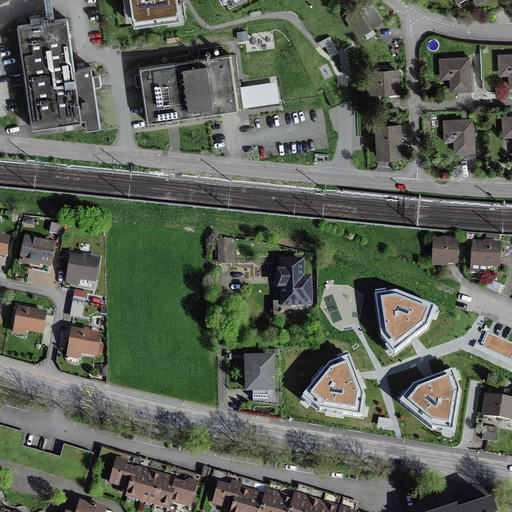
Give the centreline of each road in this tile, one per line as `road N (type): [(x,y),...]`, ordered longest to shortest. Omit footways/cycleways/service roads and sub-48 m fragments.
road 1 (primary): [(511,474),(198,423),(0,374)]
road 2 (residential): [(417,184),(0,147)]
road 3 (residential): [(416,15),(410,54),(417,184)]
